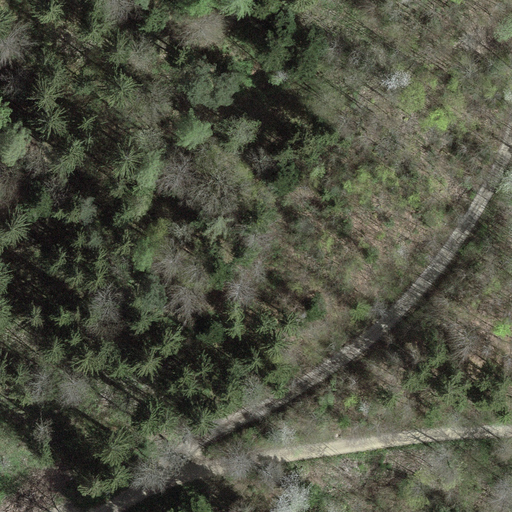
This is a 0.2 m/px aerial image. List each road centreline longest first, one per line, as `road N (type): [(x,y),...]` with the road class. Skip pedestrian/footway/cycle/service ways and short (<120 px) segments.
road 1 (track): [(511,141),(474,218),(389,322),(289,396),(221,429),(137,487)]
road 2 (track): [(137,487),(357,442),(511,429)]
